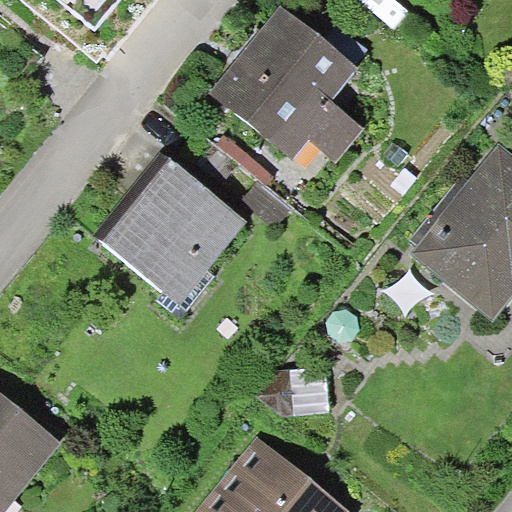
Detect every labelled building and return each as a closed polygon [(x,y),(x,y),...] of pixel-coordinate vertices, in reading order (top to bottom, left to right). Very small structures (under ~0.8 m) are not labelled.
[(325,39),(280,3),(208,91),(292,160),(308,140),(336,163),(365,128),(331,100),(359,66),(357,64),(325,39)] [(335,26),(325,39),(357,64),(367,51),(335,26)] [(511,152),(499,142),(470,178),(417,245),(409,255),(493,321),(511,298),(511,152)] [(171,157),(101,240),(163,292),(178,304),(206,269),(247,221),(171,157)] [(410,240),(417,245),(470,178),(463,172),(410,240)] [(291,209),(257,182),(241,201),(276,228),(291,209)] [(215,276),(206,269),(178,304),(163,292),(157,299),(180,318),(215,276)] [(291,369),(294,415),(330,413),(327,367),(291,369)] [(294,415),(291,369),(277,370),(256,395),(281,416),(294,415)] [(0,511),(4,511),(62,442),(0,392),(0,511)] [(352,511),(256,434),(192,511),(352,511)]
